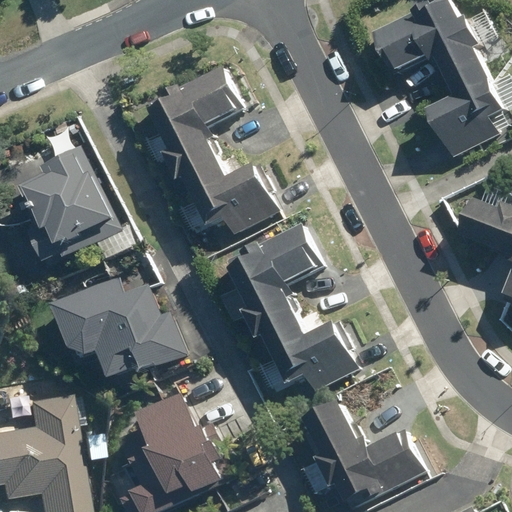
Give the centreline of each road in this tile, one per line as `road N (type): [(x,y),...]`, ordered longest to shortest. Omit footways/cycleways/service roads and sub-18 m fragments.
road 1 (unknown): [(64,54),(288,494)]
road 2 (residential): [(511,409),(465,368),(445,335),(267,0)]
road 3 (residential): [(0,81),(181,0)]
